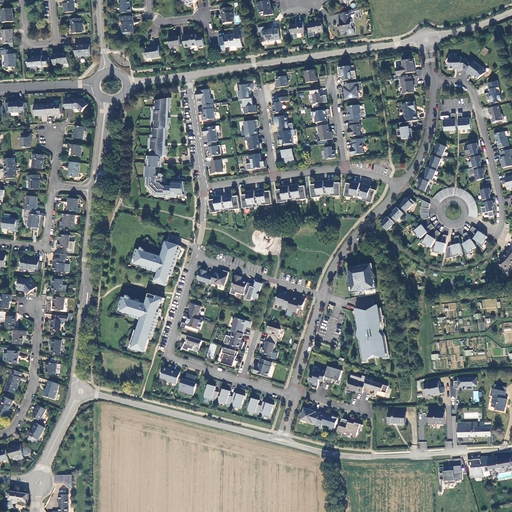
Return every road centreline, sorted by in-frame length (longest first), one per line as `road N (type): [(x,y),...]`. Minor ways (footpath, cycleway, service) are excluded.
road 1 (unclassified): [(426,41),(188,76)]
road 2 (residential): [(511,451),(372,458),(280,440)]
road 3 (residential): [(432,81),(469,90),(476,102),(502,203),(499,232),(467,218)]
road 4 (residential): [(280,440),(81,391)]
road 5 (unclassified): [(93,191),(81,391)]
road 6 (residential): [(32,307),(39,320),(31,392),(0,434)]
road 7 (residential): [(321,295),(334,264),(397,186)]
road 8 (residential): [(321,295),(196,257)]
